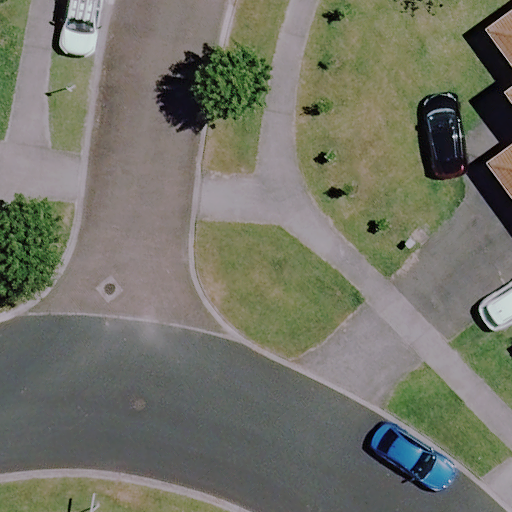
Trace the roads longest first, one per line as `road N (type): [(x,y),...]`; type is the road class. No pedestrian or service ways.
road 1 (residential): [(127,400),(144,187),(143,78),(173,0)]
road 2 (residential): [(379,511),(283,450),(127,400)]
road 3 (residential): [(127,400),(0,413)]
